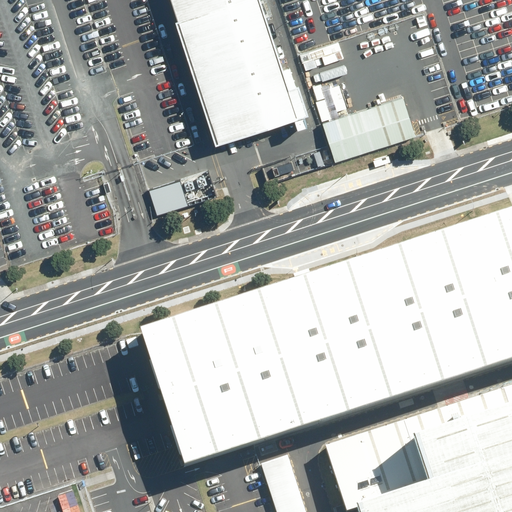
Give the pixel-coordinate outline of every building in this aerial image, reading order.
[(288,84),(260,0),(172,0),(217,140),(309,110),(300,81),(288,84)] [(406,95),(322,121),(334,159),(418,133),(406,95)] [(450,103),(439,107),(443,123),(455,119),(450,103)] [(180,177),(150,187),(158,212),(188,202),(180,177)] [(511,209),(142,330),(186,466),(511,366),(511,209)] [(511,511),(511,386),(326,447),(346,510),(356,506),(357,511),(511,511)] [(307,511),(288,453),(262,461),(277,511),(307,511)] [(129,465),(107,472),(112,486),(133,479),(129,465)] [(80,511),(74,492),(35,505),(37,511),(80,511)]
